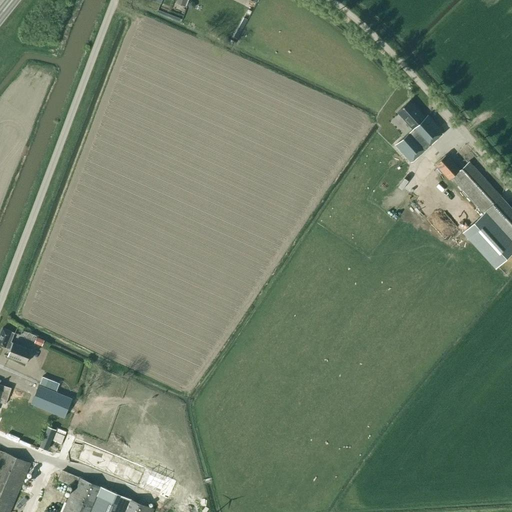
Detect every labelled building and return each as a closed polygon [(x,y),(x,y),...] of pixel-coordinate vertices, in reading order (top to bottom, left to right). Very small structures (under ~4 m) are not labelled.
[(395,145),(411,162),(443,132),(428,115),(425,118),(409,101),(397,112),(412,129),(395,145)] [(511,208),(501,196),(469,161),(460,170),(445,154),(435,164),(450,179),(451,178),(483,213),(462,232),(495,268),(511,252),(511,208)] [(10,342),(14,333),(2,328),(0,333),(0,346),(10,350),(7,357),(26,364),(31,350),(10,342)] [(43,376),(39,385),(55,392),(59,383),(43,376)] [(0,402),(6,404),(11,388),(0,384),(0,402)] [(72,399),(55,392),(39,385),(31,404),(64,418),(72,399)] [(39,447),(47,450),(56,429),(47,426),(39,447)] [(77,437),(69,456),(159,494),(167,475),(77,437)] [(0,511),(9,511),(23,480),(30,463),(0,450),(0,511)] [(73,487),(62,511),(94,511),(101,498),(122,507),(119,511),(152,511),(154,509),(62,470),(58,480),(73,487)]
